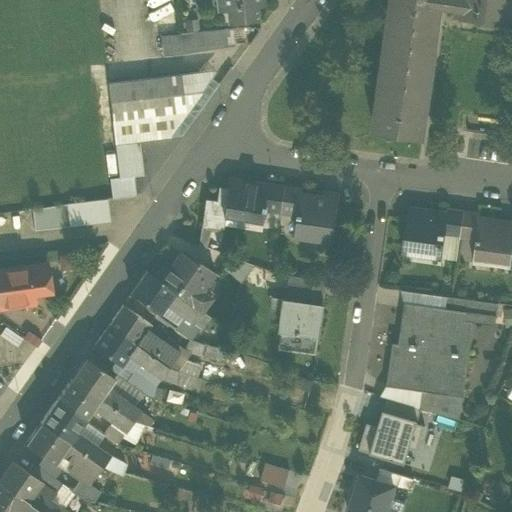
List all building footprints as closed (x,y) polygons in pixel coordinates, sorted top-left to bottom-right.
[(218,0),(220,11),(227,10),(257,7),(262,6),(261,0),(218,0)] [(424,138),(443,5),(439,4),(439,0),(393,0),(375,131),(424,138)] [(511,0),(464,0),(463,8),(462,15),(511,22),(511,16),(511,0)] [(258,19),(257,7),(227,10),(228,23),(258,19)] [(179,35),(182,55),(234,47),(232,28),(179,33),(179,35)] [(182,55),(179,35),(160,37),(163,57),(182,55)] [(217,70),(181,75),(185,112),(187,112),(217,70)] [(108,83),(113,120),(136,118),(185,112),(184,99),(181,75),(108,83)] [(185,112),(136,118),(138,141),(170,138),(169,136),(187,112),(185,112)] [(143,176),(138,141),(136,118),(113,120),(112,120),(118,177),(109,178),(111,192),(112,198),(135,195),(133,177),(143,176)] [(209,228),(223,231),(223,227),(224,217),(256,221),(264,222),(265,210),(269,184),(259,183),(259,182),(256,183),(228,178),(227,188),(218,187),(217,193),(221,193),(221,201),(216,201),(205,199),(201,227),(209,228)] [(265,210),(282,213),(285,187),(269,184),(265,210)] [(302,189),(285,187),(282,213),(298,215),(301,194),(302,189)] [(301,194),(339,199),(339,194),(302,189),(301,194)] [(318,241),(333,243),(339,199),(301,194),(298,215),(296,233),(319,236),(318,241)] [(107,199),(83,202),(86,225),(110,222),(107,199)] [(70,227),(86,225),(83,202),(67,204),(70,227)] [(404,248),(441,253),(444,235),(447,214),(410,208),(404,248)] [(444,235),(460,237),(464,211),(448,209),(447,214),(444,235)] [(480,214),(464,211),(460,237),(477,240),(480,218),(480,214)] [(224,217),(223,227),(255,231),(256,221),(224,217)] [(474,258),(511,263),(511,257),(511,222),(480,218),(477,240),(474,258)] [(206,248),(209,228),(201,227),(198,245),(206,248)] [(295,238),(318,241),(319,236),(296,233),(295,238)] [(441,258),(441,253),(404,248),(403,253),(441,258)] [(167,260),(155,277),(174,290),(202,310),(211,298),(201,291),(215,272),(198,260),(196,263),(181,252),(172,264),(167,260)] [(223,268),(242,282),(254,265),(231,257),(223,268)] [(511,263),(474,258),(473,263),(510,268),(511,263)] [(0,307),(5,307),(5,305),(31,301),(32,303),(33,303),(31,290),(37,289),(37,290),(38,290),(38,289),(48,288),(48,289),(49,288),(48,279),(47,279),(45,264),(0,270),(0,307)] [(132,293),(159,312),(166,302),(174,290),(155,277),(147,272),(132,293)] [(288,288),(312,291),(314,278),(289,275),(288,288)] [(327,279),(314,278),(312,291),(311,297),(324,299),(327,279)] [(279,349),(316,354),(324,299),(311,297),(312,291),(288,288),(284,311),(282,311),(280,330),(282,331),(279,349)] [(174,290),(166,302),(185,315),(200,326),(208,314),(202,310),(174,290)] [(402,290),(405,303),(442,308),(444,296),(402,290)] [(460,312),(466,313),(468,299),(453,298),(444,296),(442,308),(460,311),(460,312)] [(498,304),(468,299),(466,313),(496,317),(498,304)] [(178,325),(185,315),(166,302),(159,312),(178,325)] [(405,303),(399,344),(448,351),(455,352),(460,312),(460,311),(442,308),(405,303)] [(109,325),(136,344),(145,333),(148,329),(151,324),(124,305),(109,325)] [(466,313),(460,312),(455,352),(461,353),(466,313)] [(466,313),(461,353),(469,354),(473,321),(495,324),(496,317),(466,313)] [(176,329),(190,339),(200,326),(185,315),(178,325),(176,329)] [(122,365),(129,356),(136,344),(109,325),(94,346),(115,360),(122,365)] [(0,333),(0,337),(15,348),(22,338),(5,326),(0,333)] [(165,341),(148,329),(145,333),(162,345),(165,341)] [(162,345),(145,333),(136,344),(169,367),(180,352),(165,341),(162,345)] [(167,337),(165,341),(180,352),(169,367),(170,368),(178,370),(186,360),(191,353),(185,350),(167,337)] [(207,345),(190,339),(186,349),(204,355),(207,345)] [(169,367),(136,344),(129,356),(161,378),(169,367)] [(442,392),(448,351),(399,344),(393,344),(387,385),(424,391),(442,393),(442,392)] [(449,392),(455,352),(448,351),(442,392),(449,392)] [(455,352),(449,392),(449,394),(463,396),(469,354),(461,353),(455,352)] [(157,385),(161,378),(129,356),(122,365),(133,373),(135,370),(157,385)] [(72,378),(100,398),(107,388),(114,377),(86,358),(72,378)] [(116,374),(127,381),(133,373),(122,365),(115,360),(109,369),(116,374)] [(200,366),(186,360),(178,370),(197,376),(200,366)] [(179,386),(198,391),(203,378),(197,376),(178,370),(170,368),(169,367),(161,378),(179,386)] [(149,397),(160,401),(164,390),(156,387),(157,385),(135,370),(133,373),(127,381),(144,394),(149,397)] [(127,381),(116,374),(114,377),(107,388),(135,407),(144,394),(127,381)] [(289,385),(310,392),(313,381),(292,374),(289,385)] [(86,418),(93,408),(100,398),(72,378),(57,399),(86,418)] [(424,391),(387,385),(380,396),(387,398),(421,408),(422,403),(424,391)] [(135,407),(107,388),(100,398),(133,421),(140,411),(135,407)] [(422,403),(447,407),(449,394),(449,392),(442,392),(442,393),(424,391),(422,403)] [(463,396),(449,394),(447,407),(422,403),(421,408),(422,408),(460,420),(463,396)] [(133,421),(100,398),(93,408),(112,422),(126,432),(133,421)] [(387,398),(384,409),(418,420),(422,408),(421,408),(387,398)] [(41,422),(68,442),(76,432),(82,423),(83,421),(86,418),(57,399),(56,401),(54,403),(41,422)] [(418,420),(384,409),(378,426),(370,453),(405,463),(411,444),(418,420)] [(153,421),(140,411),(133,421),(144,425),(149,426),(153,421)] [(426,422),(418,420),(411,444),(418,447),(426,422)] [(82,423),(76,432),(96,447),(104,435),(103,435),(83,421),(82,423)] [(112,422),(110,426),(123,435),(121,438),(135,445),(144,425),(133,421),(126,432),(112,422)] [(54,463),(61,453),(68,442),(41,422),(26,444),(43,456),(54,464),(54,463)] [(370,453),(378,426),(367,423),(359,449),(370,453)] [(104,435),(117,444),(121,438),(123,435),(110,426),(103,435),(104,435)] [(96,447),(76,432),(68,442),(101,466),(109,456),(96,447)] [(101,466),(68,442),(61,453),(75,463),(94,477),(97,472),(101,466)] [(75,463),(61,453),(54,463),(62,468),(68,473),(70,471),(75,463)] [(150,463),(167,468),(170,460),(152,455),(150,463)] [(36,466),(54,479),(62,468),(54,463),(54,464),(43,456),(36,466)] [(101,466),(123,472),(126,465),(109,456),(101,466)] [(0,480),(0,482),(26,501),(33,491),(40,481),(30,474),(29,473),(13,462),(0,480)] [(80,479),(88,485),(94,477),(75,463),(70,471),(80,479)] [(259,480),(284,488),(290,471),(265,463),(259,480)] [(54,479),(36,466),(30,474),(40,481),(56,492),(62,484),(54,479)] [(379,468),(375,480),(394,486),(410,490),(413,479),(379,468)] [(375,480),(361,475),(349,511),(385,511),(394,486),(375,480)] [(511,484),(501,478),(493,492),(507,500),(511,491),(511,484)] [(80,479),(78,481),(89,489),(83,498),(94,500),(100,493),(88,485),(80,479)] [(49,502),(56,492),(40,481),(33,491),(49,502)] [(80,497),(83,498),(89,489),(78,481),(71,491),(74,493),(80,497)] [(0,511),(20,511),(27,501),(26,501),(0,482),(0,511)] [(71,491),(62,484),(56,492),(49,502),(57,508),(62,511),(74,493),(71,491)] [(49,502),(33,491),(26,501),(27,501),(42,511),(54,511),(57,508),(49,502)] [(42,511),(27,501),(20,511),(42,511)]
